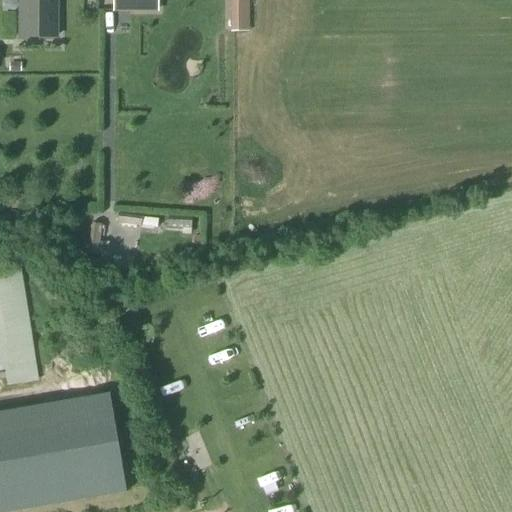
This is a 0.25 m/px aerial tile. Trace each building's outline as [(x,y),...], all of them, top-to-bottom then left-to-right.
[(54,35),(54,0),(19,0),(18,34),(54,35)] [(112,0),(113,13),(158,13),(158,0),(112,0)] [(232,0),(233,10),(249,10),(248,0),(232,0)] [(247,116),(226,116),(225,151),(247,151),(247,116)] [(102,223),(99,253),(109,254),(112,224),(102,223)] [(29,265),(0,268),(0,368),(14,367),(16,385),(43,382),(29,265)]
